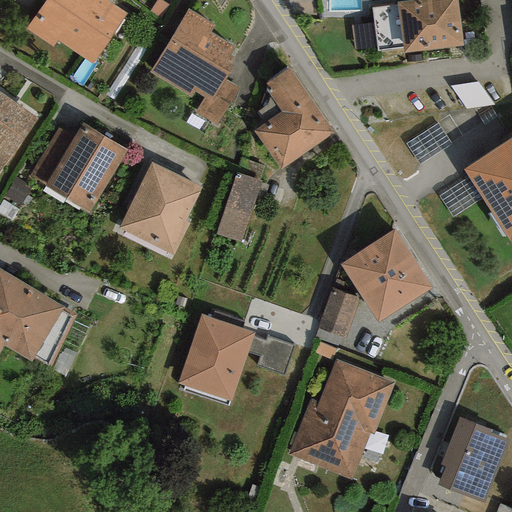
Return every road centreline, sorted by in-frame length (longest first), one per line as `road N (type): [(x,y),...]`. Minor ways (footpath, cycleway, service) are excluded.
road 1 (residential): [(254,0),(475,331)]
road 2 (residential): [(475,331),(402,511)]
